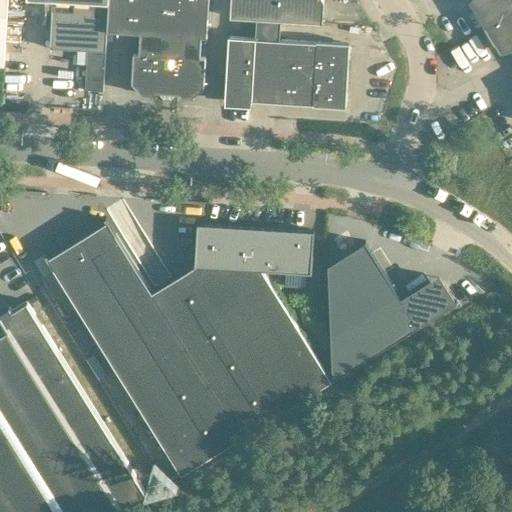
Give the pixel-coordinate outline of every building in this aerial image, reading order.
[(9,0),(0,0),(0,64),(5,65),(9,0)] [(53,0),(50,47),(88,49),(86,89),(104,90),(108,30),(109,0),(53,0)] [(141,32),(140,52),(201,56),(202,36),(207,36),(209,0),(109,0),(108,30),(141,32)] [(232,0),(231,16),(259,0),(232,0)] [(259,0),(231,16),(258,18),(282,19),(323,22),(324,0),(259,0)] [(511,0),(469,0),(475,9),(485,26),(511,9),(511,0)] [(511,9),(485,26),(501,52),(511,49),(511,9)] [(280,38),(282,19),(258,18),(257,37),(253,99),(315,103),(319,41),(280,38)] [(253,100),(253,99),(257,37),(230,35),(226,99),(253,100)] [(348,43),(319,41),(315,103),(345,105),(348,43)] [(204,86),(205,77),(206,56),(201,56),(140,52),(134,51),(133,81),(143,93),(153,93),(158,89),(164,99),(171,99),(178,90),(182,95),(193,96),(204,86)] [(315,229),(199,222),(199,219),(197,219),(196,238),(197,238),(196,264),(153,291),(107,216),(105,217),(107,220),(50,256),(48,253),(46,254),(182,473),(332,379),(263,268),(312,271),(311,278),(313,278),(314,251),(313,251),(315,229)] [(367,240),(328,263),(333,378),(458,301),(457,300),(455,301),(446,286),(440,276),(431,282),(404,299),(402,296),(367,240)] [(38,299),(32,302),(36,308),(41,304),(38,299)] [(0,511),(119,511),(149,494),(38,317),(28,300),(13,309),(11,306),(0,312),(0,316),(8,329),(0,333),(0,511)]
